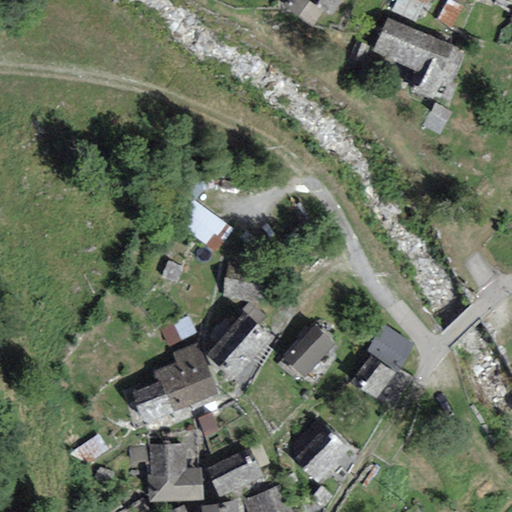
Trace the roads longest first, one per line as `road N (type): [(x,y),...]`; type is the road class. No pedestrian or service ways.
road 1 (residential): [(511,284),(433,355),(364,272),(315,186),(295,185),(247,204)]
road 2 (track): [(308,183),(272,145),(178,102),(98,77),(0,67)]
road 3 (track): [(511,487),(433,355)]
